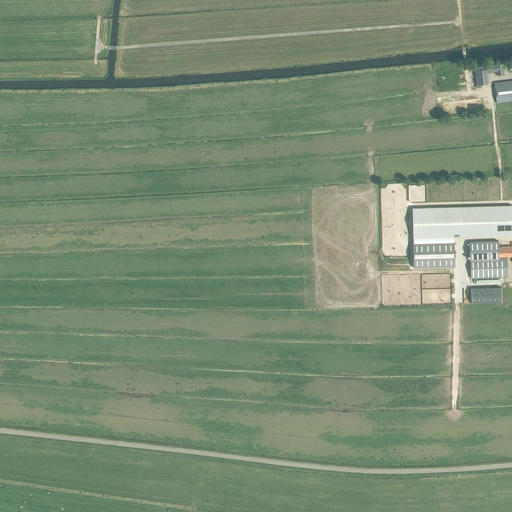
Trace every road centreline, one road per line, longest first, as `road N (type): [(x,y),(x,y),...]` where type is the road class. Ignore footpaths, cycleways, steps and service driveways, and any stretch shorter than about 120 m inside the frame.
road 1 (unclassified): [(511,465),(326,468),(0,430)]
road 2 (track): [(95,63),(107,47),(459,21)]
